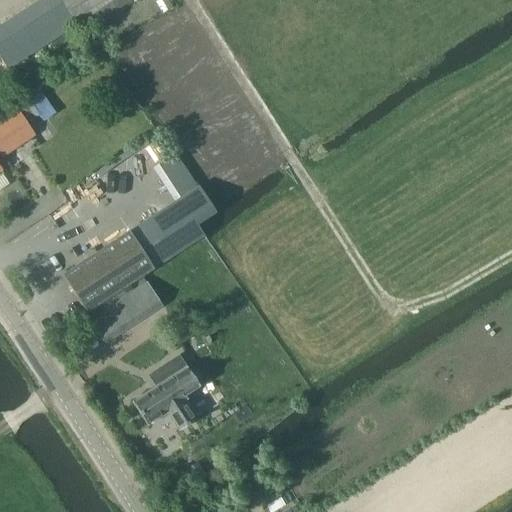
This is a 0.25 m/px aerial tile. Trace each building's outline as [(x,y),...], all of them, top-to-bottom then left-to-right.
[(58,0),(39,0),(0,25),(0,58),(7,69),(75,25),(58,0)] [(58,0),(75,25),(91,15),(96,22),(130,0),(58,0)] [(0,152),(3,157),(35,137),(17,111),(0,122),(0,152)] [(178,199),(63,275),(88,312),(202,236),(178,199)] [(119,301),(90,320),(107,344),(136,325),(119,301)] [(198,321),(182,329),(187,338),(203,330),(198,321)] [(134,402),(132,403),(148,426),(149,426),(149,425),(168,413),(180,431),(197,420),(185,402),(188,399),(178,383),(185,378),(173,359),(149,375),(157,387),(134,402)]
